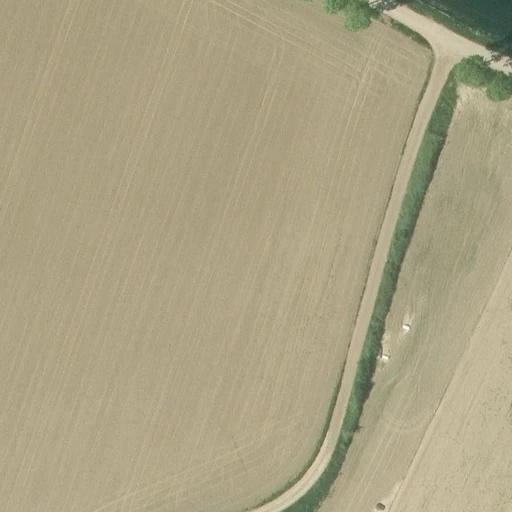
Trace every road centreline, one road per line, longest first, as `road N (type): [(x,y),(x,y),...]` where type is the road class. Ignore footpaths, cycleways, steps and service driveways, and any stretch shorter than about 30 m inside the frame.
road 1 (track): [(449,31),(318,452),(285,493),(240,511)]
road 2 (unclassified): [(511,55),(391,0)]
